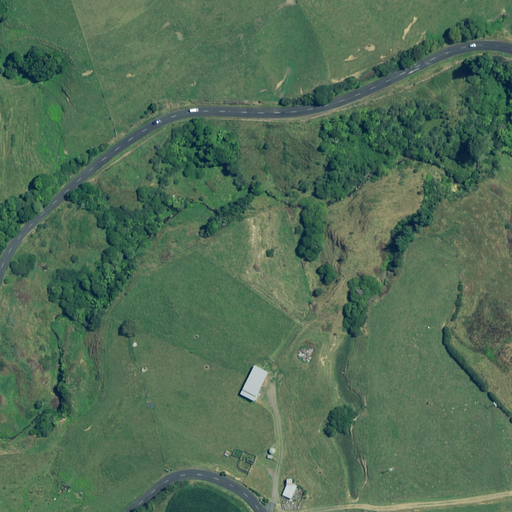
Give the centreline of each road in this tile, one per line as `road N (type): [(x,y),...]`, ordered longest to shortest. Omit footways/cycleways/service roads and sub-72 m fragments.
road 1 (unclassified): [(0,271),(37,217),(166,117),(309,109),(460,48),(511,49)]
road 2 (unclassified): [(259,511),(235,487),(200,474),(163,482),(131,511)]
